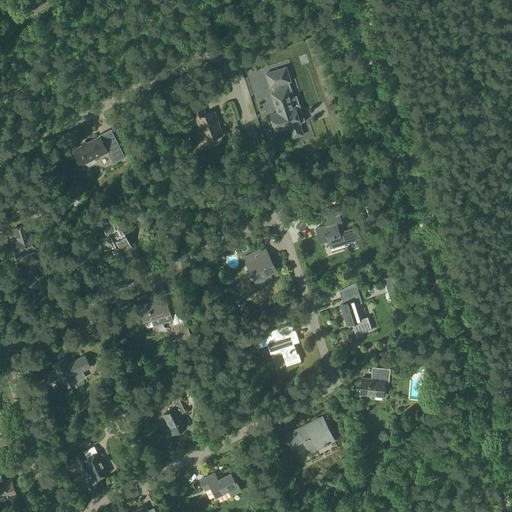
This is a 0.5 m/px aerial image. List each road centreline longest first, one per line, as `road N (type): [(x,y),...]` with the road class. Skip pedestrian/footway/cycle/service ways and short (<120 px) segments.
road 1 (track): [(511,505),(366,0)]
road 2 (residential): [(85,511),(323,394),(329,369),(276,215)]
road 3 (residential): [(276,215),(219,54),(208,52),(0,161)]
road 4 (residential): [(0,351),(276,215)]
road 5 (residential): [(53,511),(0,359)]
